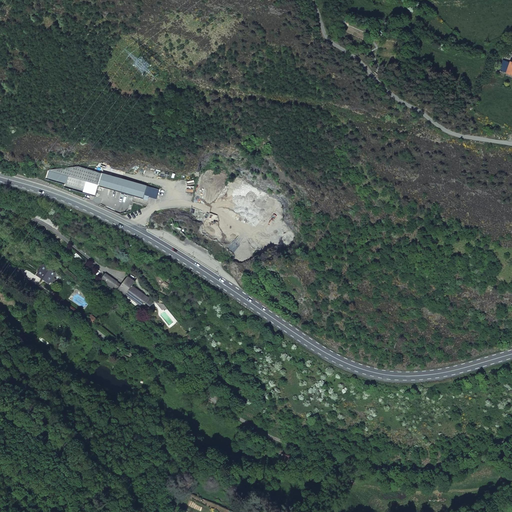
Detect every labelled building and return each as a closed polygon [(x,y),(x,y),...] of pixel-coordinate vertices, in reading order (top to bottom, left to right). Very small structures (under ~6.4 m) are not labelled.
[(96,173),(78,167),(48,170),(45,180),(64,186),(64,188),(95,198),(99,187),(133,197),(144,200),(147,187),(117,178),(119,172),(106,168),(104,175),(102,174),(103,169),(98,168),(96,173)] [(159,191),(147,187),(144,200),(133,197),(132,203),(147,207),(155,205),(159,191)] [(37,276),(50,283),(51,282),(52,278),(56,273),(44,265),(37,276)] [(117,283),(106,274),(102,280),(113,288),(117,283)] [(119,290),(144,307),(150,298),(132,286),(135,282),(128,278),(119,290)] [(91,316),(89,319),(98,326),(100,323),(91,316)] [(257,447),(253,452),(262,459),(266,454),(257,447)] [(282,455),(279,464),(293,465),(293,457),(284,453),(283,455),(282,455)]
